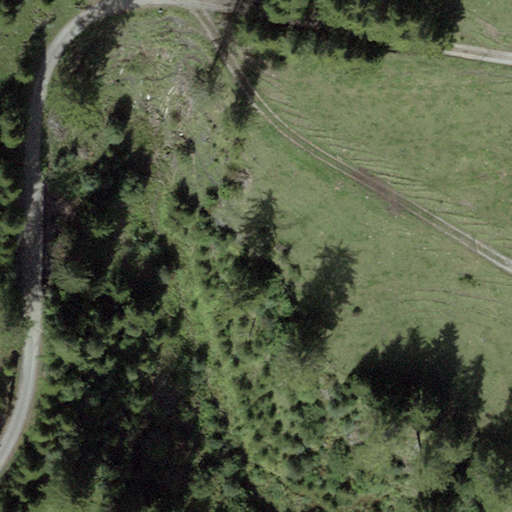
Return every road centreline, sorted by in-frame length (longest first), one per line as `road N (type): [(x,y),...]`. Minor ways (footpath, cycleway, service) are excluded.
road 1 (track): [(0,453),(32,367),(35,110),(56,44),(93,12),(134,0)]
road 2 (track): [(511,265),(257,114),(194,0)]
road 3 (track): [(201,0),(511,59)]
